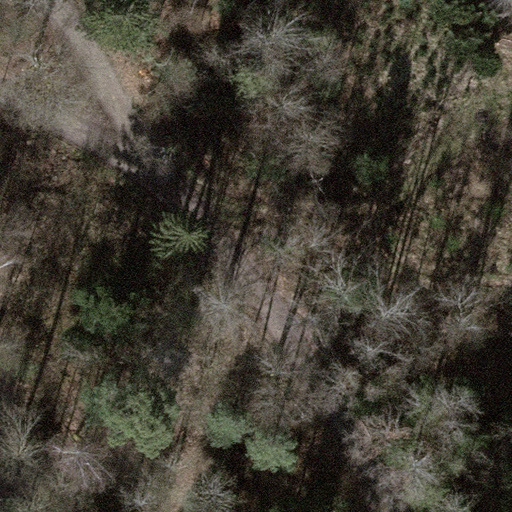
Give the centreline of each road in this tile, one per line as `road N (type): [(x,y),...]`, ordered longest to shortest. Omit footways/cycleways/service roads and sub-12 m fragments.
road 1 (track): [(48,0),(155,157),(306,349),(400,511)]
road 2 (track): [(0,85),(155,157)]
